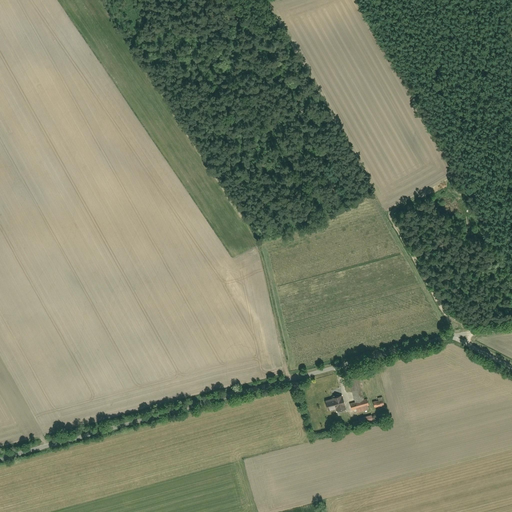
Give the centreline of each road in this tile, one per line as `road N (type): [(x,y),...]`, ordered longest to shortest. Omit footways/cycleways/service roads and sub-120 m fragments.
road 1 (unclassified): [(0,459),(453,335)]
road 2 (track): [(453,335),(377,197)]
